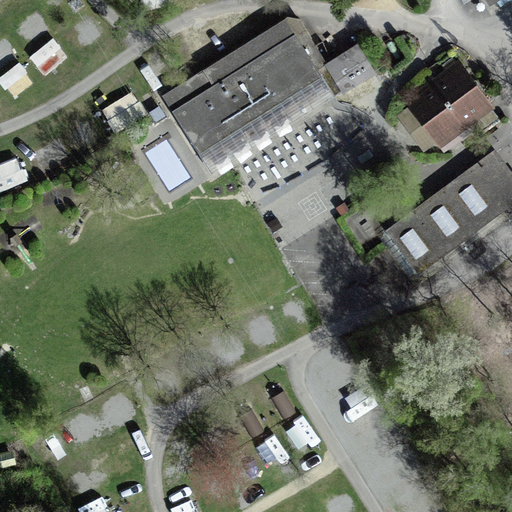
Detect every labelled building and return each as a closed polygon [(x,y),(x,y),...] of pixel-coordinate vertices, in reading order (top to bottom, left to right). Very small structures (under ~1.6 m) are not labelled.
[(29,0),(9,16),(28,41),(51,24),(33,0),(29,0)] [(94,49),(114,27),(92,6),(71,28),(94,49)] [(285,18),(162,95),(200,155),(323,78),(334,96),(342,90),(326,64),(327,63),(307,32),(298,37),(285,18)] [(0,70),(25,51),(9,29),(0,36),(0,70)] [(56,32),(32,51),(49,73),(73,55),(56,32)] [(326,64),(342,90),(343,91),(374,72),(357,45),(327,63),(326,64)] [(24,58),(3,74),(17,94),(38,78),(24,58)] [(461,66),(419,97),(447,135),(489,103),(461,66)] [(139,87),(108,99),(117,124),(149,112),(139,87)] [(64,133),(37,146),(48,170),(75,157),(64,133)] [(148,147),(171,187),(193,175),(170,135),(148,147)] [(390,230),(419,269),(511,200),(511,176),(494,153),(390,230)] [(27,167),(0,175),(0,185),(29,176),(27,167)] [(511,261),(492,271),(501,291),(511,286),(511,261)] [(345,376),(362,367),(353,347),(335,355),(345,376)] [(181,495),(189,507),(207,495),(199,483),(181,495)]
